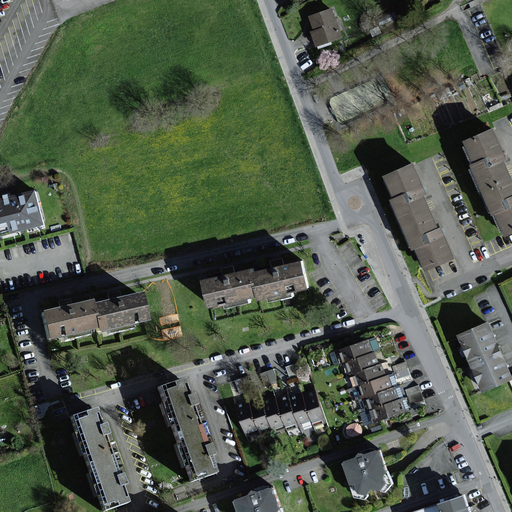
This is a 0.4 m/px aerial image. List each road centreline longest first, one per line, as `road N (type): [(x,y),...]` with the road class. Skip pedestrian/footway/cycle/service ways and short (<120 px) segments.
road 1 (residential): [(348,215),(339,226),(25,297),(49,390)]
road 2 (residential): [(406,309),(62,407)]
road 3 (residential): [(455,413),(175,511)]
road 4 (residential): [(344,194),(269,0)]
